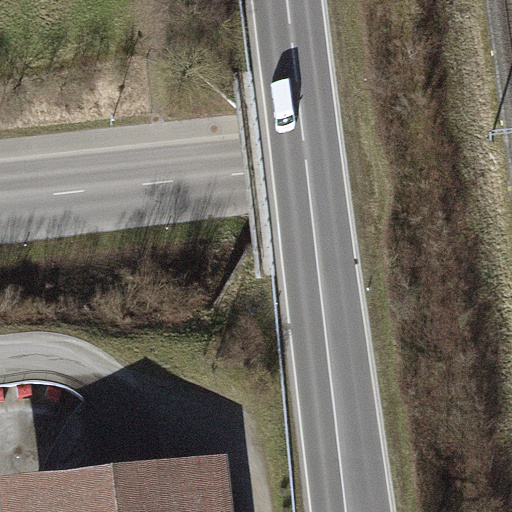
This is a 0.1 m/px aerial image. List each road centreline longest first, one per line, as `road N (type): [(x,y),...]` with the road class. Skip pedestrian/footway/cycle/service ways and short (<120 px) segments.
road 1 (secondary): [(289,0),(354,511)]
road 2 (tertiary): [(511,139),(0,200)]
